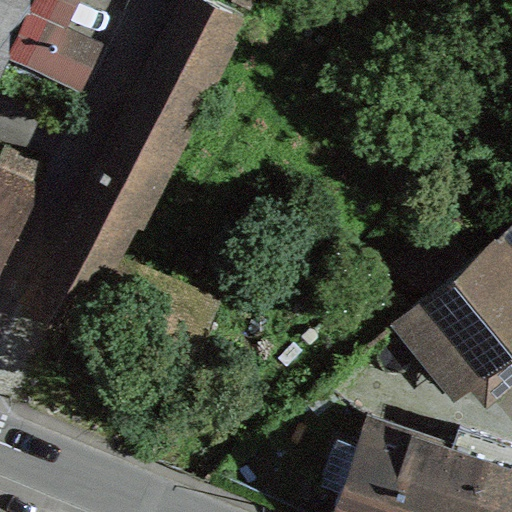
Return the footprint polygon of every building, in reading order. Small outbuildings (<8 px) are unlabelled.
[(0,0),(0,66),(8,51),(30,5),(32,0),(0,0)] [(226,26),(237,5),(226,0),(176,0),(17,305),(62,328),(84,287),(102,254),(219,34),(208,28),(212,19),(226,26)] [(67,23),(30,5),(8,51),(45,69),(67,23)] [(103,40),(67,23),(45,69),(81,86),(103,40)] [(0,215),(17,224),(37,185),(30,182),(41,161),(6,144),(2,151),(0,150),(0,215)] [(0,266),(21,225),(17,224),(0,215),(0,266)] [(511,374),(511,251),(496,233),(422,296),(412,305),(489,394),(511,374)] [(102,254),(84,287),(191,334),(206,296),(102,254)] [(412,305),(422,296),(361,260),(285,324),(328,375),(412,305)] [(368,412),(332,511),(511,511),(511,441),(461,422),(454,442),(368,412)]
